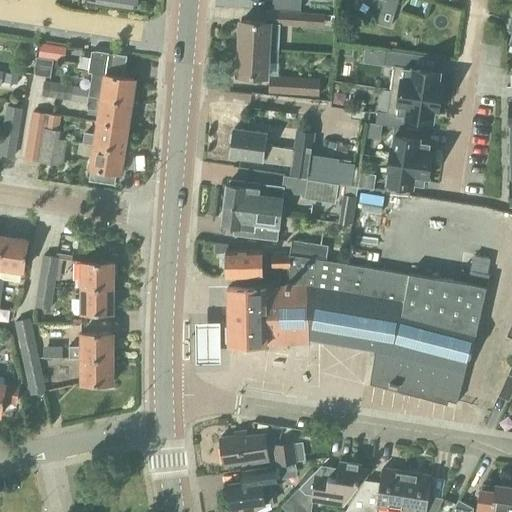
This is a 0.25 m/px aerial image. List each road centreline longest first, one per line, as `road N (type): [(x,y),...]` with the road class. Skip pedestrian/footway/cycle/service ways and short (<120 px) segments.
road 1 (residential): [(511,448),(164,397)]
road 2 (residential): [(450,196),(477,0)]
road 3 (residential): [(172,222),(186,41)]
road 4 (residential): [(164,397),(172,222)]
road 5 (residential): [(172,222),(0,196)]
road 6 (residential): [(186,41),(27,16)]
